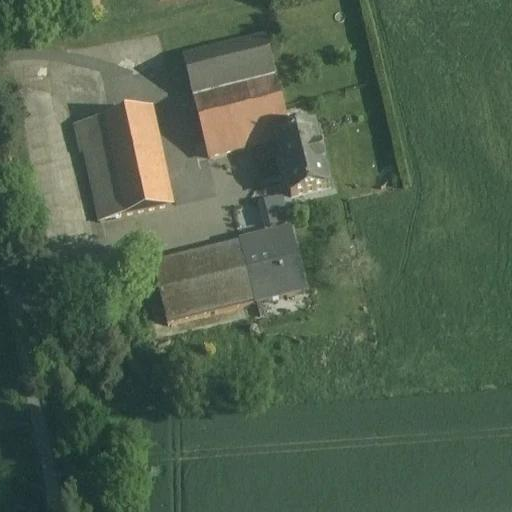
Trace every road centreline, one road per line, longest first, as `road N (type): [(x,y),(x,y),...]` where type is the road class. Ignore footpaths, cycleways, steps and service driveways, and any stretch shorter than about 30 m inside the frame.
road 1 (unclassified): [(0,260),(51,511)]
road 2 (unknown): [(208,237),(9,305)]
road 3 (unknown): [(38,53),(221,0)]
